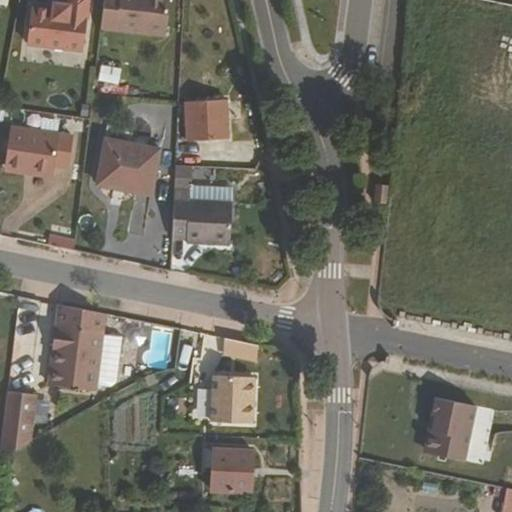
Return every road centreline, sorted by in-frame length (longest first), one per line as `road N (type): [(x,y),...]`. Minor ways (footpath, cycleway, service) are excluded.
road 1 (tertiary): [(332,327),(0,260)]
road 2 (tertiary): [(332,327),(297,122)]
road 3 (tertiary): [(329,511),(339,443),(332,327)]
road 4 (residential): [(511,362),(332,327)]
road 5 (residential): [(297,122),(353,64),(359,0)]
road 6 (tertiary): [(297,122),(266,0)]
